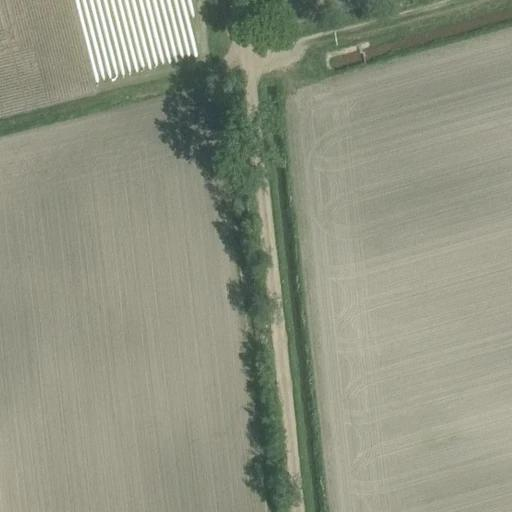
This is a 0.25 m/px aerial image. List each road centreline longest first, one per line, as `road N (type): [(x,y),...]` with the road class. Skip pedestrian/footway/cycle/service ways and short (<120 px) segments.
road 1 (track): [(243,68),(295,511)]
road 2 (track): [(498,0),(243,68)]
